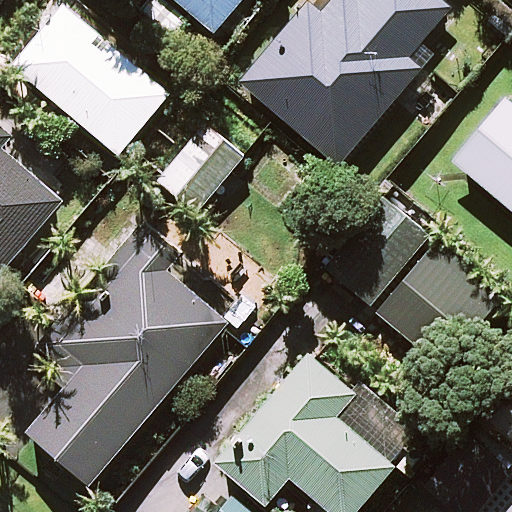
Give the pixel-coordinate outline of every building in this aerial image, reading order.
[(179,0),(215,31),(241,0),(179,0)] [(453,7),(444,0),(361,0),(360,1),(358,0),(334,0),(324,13),(312,2),(244,81),(340,163),(433,54),(422,45),(453,7)] [(174,91),(70,3),(18,65),(122,153),(174,91)] [(511,100),(510,98),(457,161),(511,207),(511,100)] [(247,155),(209,124),(163,180),(201,211),(247,155)] [(12,136),(0,125),(0,274),(64,200),(3,148),(12,136)] [(505,294),(387,196),(329,267),(447,365),(505,294)] [(181,255),(145,225),(45,344),(63,358),(53,370),(71,385),(32,432),(94,484),(230,321),(168,270),(181,255)] [(358,393),(312,354),(220,463),(270,504),(293,476),(335,511),(357,511),(396,466),(338,417),(358,393)] [(474,511),(511,469),(511,468),(474,434),(429,485),(458,511),(474,511)] [(254,511),(237,498),(225,511),(254,511)]
